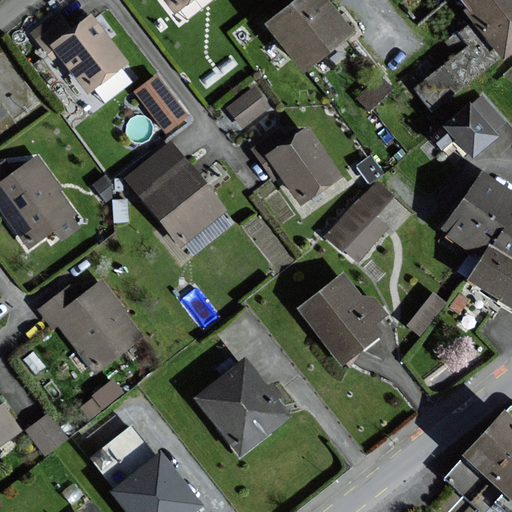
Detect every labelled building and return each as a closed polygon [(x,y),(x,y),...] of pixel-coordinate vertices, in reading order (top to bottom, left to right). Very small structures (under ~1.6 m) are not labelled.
[(189,0),(170,0),(177,9),(189,0)] [(355,30),(331,0),(300,0),(272,22),(308,67),(355,30)] [(511,50),(511,0),(471,0),(477,7),(473,10),(507,55),(511,50)] [(128,62),(93,16),(73,31),(60,14),(36,32),(55,56),(62,51),(91,89),(128,62)] [(501,56),(474,23),(449,42),(459,56),(417,89),(433,109),(501,56)] [(187,114),(159,77),(139,91),(167,129),(187,114)] [(269,107),(255,88),(253,89),(230,107),(244,125),(269,107)] [(500,134),(475,103),(436,134),(445,145),(459,134),(475,154),(500,134)] [(303,201),(343,174),(311,128),(290,142),(281,130),(255,148),(275,177),(283,171),(303,201)] [(225,208),(172,143),(130,178),(183,242),(225,208)] [(61,187),(40,157),(16,174),(7,162),(0,166),(0,202),(31,245),(56,226),(63,236),(77,227),(70,216),(74,213),(58,190),(61,187)] [(488,253),(496,241),(511,251),(511,191),(485,174),(450,228),(488,253)] [(374,184),(325,238),(354,267),(387,230),(375,220),(392,197),(374,184)] [(488,253),(473,275),(505,296),(511,285),(511,251),(496,241),(488,253)] [(376,298),(363,295),(346,274),(304,307),(346,361),(382,332),(374,321),(386,311),(376,298)] [(141,337),(102,284),(80,299),(72,288),(44,309),(56,325),(63,321),(97,369),(141,337)] [(417,328),(444,300),(433,290),(407,319),(417,328)] [(243,450),(287,413),(244,361),(200,397),(243,450)] [(0,444),(21,430),(0,400),(0,444)] [(511,511),(511,410),(451,476),(489,511),(511,511)] [(66,437),(50,416),(30,431),(47,452),(66,437)] [(136,511),(189,511),(201,503),(163,455),(119,489),(136,511)]
